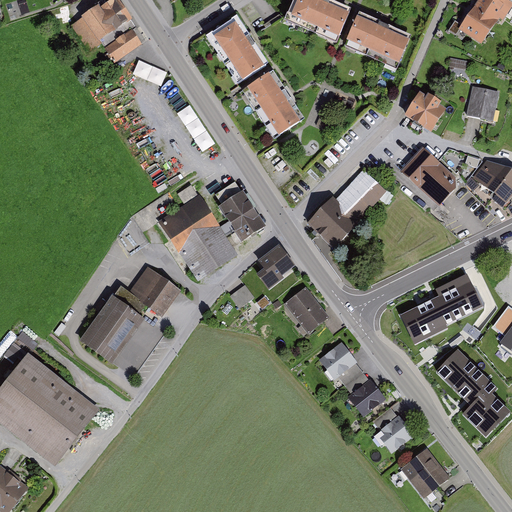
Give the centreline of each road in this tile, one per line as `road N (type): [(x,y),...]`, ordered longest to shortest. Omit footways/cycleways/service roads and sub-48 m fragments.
road 1 (residential): [(49,511),(207,300),(287,227)]
road 2 (residential): [(444,0),(387,129),(287,227)]
road 3 (tertiary): [(356,312),(506,511)]
road 4 (tertiary): [(287,227),(165,43)]
road 5 (tertiary): [(511,232),(356,312)]
